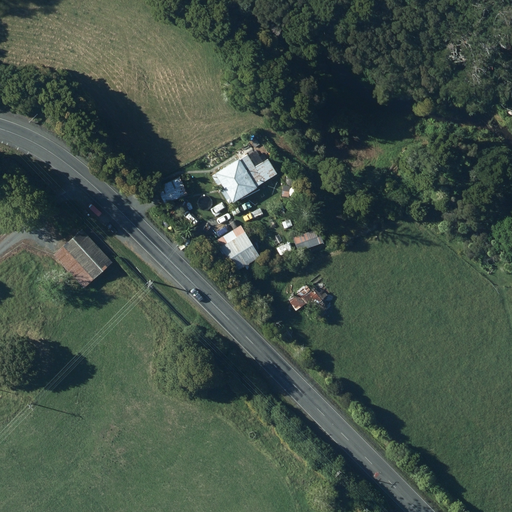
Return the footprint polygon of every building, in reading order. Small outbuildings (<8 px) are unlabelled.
[(253,170),(243,155),(213,173),(230,202),(278,173),(270,160),(253,170)] [(170,180),(156,186),(163,204),(185,195),(181,186),(174,189),(170,180)] [(81,228),(53,253),(83,287),(111,262),(81,228)] [(245,229),(220,245),(235,270),(260,254),(245,229)] [(306,282),(286,298),(295,310),(304,303),(315,317),(337,300),(323,282),(312,291),(306,282)]
